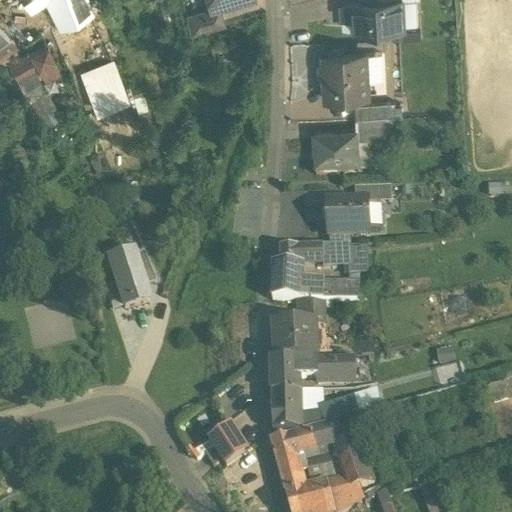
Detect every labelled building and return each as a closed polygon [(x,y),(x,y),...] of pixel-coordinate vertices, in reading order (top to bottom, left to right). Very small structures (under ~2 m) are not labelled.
[(45,0),(59,25),(91,11),(86,0),(45,0)] [(397,0),(362,2),(355,2),(342,5),(342,16),(355,17),(355,30),(403,28),(401,0),(397,0)] [(210,4),(185,11),(189,31),(224,21),(219,4),(210,6),(210,4)] [(0,61),(18,48),(0,30),(0,61)] [(26,56),(9,66),(16,79),(15,80),(36,111),(46,104),(40,95),(40,82),(35,71),(39,69),(44,80),(58,72),(45,45),(30,53),(26,55),(26,56)] [(365,54),(324,56),(324,60),(320,65),(320,73),(325,78),(326,98),(367,96),(365,54)] [(111,64),(83,75),(97,111),(125,100),(111,64)] [(50,102),(46,104),(36,111),(47,125),(59,117),(50,102)] [(395,102),(355,104),(356,118),(395,116),(395,102)] [(395,116),(356,118),(356,130),(357,130),(357,131),(396,129),(395,116)] [(356,130),(314,132),(315,151),(318,151),(320,178),(344,176),(344,171),(359,170),(357,131),(357,130),(356,130)] [(391,190),(355,192),(356,206),(368,205),(368,206),(392,205),(391,190)] [(356,206),(328,207),(329,239),(369,237),(368,206),(368,205),(356,206)] [(349,250),(321,252),(322,270),(350,268),(349,250)] [(321,252),(300,253),(301,270),(303,270),(322,270),(321,252)] [(300,253),(282,254),(283,270),(274,270),(273,306),(312,306),(311,287),(302,287),(303,270),(301,270),(300,253)] [(144,255),(133,259),(142,290),(156,286),(144,255)] [(132,259),(110,266),(117,288),(125,312),(147,305),(132,259)] [(351,286),(311,287),(312,306),(312,307),(324,307),(360,306),(359,288),(359,284),(351,285),(351,286)] [(372,287),(359,288),(360,306),(372,305),(372,294),(372,287)] [(113,316),(125,312),(117,288),(105,292),(113,316)] [(312,307),(298,308),(299,331),(316,330),(316,332),(325,331),(324,307),(312,307)] [(299,331),(275,332),(277,367),(298,366),(318,365),(316,332),(316,330),(299,331)] [(353,364),(300,367),(300,384),(318,383),(318,388),(337,387),(336,382),(354,380),(353,364)] [(277,367),(273,367),(273,401),(301,400),(300,384),(300,367),(298,367),(298,366),(277,367)] [(378,396),(354,403),(358,419),(359,422),(381,415),(378,396)] [(301,400),(273,401),(275,439),(302,438),(301,422),(301,400)] [(474,402),(462,406),(465,424),(479,422),(474,402)] [(354,403),(320,415),(321,419),(324,431),(358,419),(354,403)] [(321,419),(301,422),(302,438),(324,431),(321,419)] [(356,423),(337,429),(341,443),(336,444),(337,450),(362,444),(356,423)] [(337,429),(298,441),(303,460),(331,451),(335,445),(336,444),(341,443),(337,429)] [(229,439),(221,438),(210,447),(215,454),(223,467),(228,474),(245,460),(246,457),(234,439),(231,438),(229,439)] [(298,441),(272,449),(275,465),(281,482),(299,477),(295,465),(304,463),(303,460),(298,441)] [(366,459),(362,444),(337,450),(342,466),(366,459)] [(223,467),(215,454),(206,460),(214,472),(223,467)] [(366,459),(342,466),(346,481),(348,487),(351,496),(361,494),(375,489),(366,459)] [(342,466),(321,471),(325,486),(346,481),(342,466)] [(299,477),(281,482),(289,511),(334,511),(328,492),(327,492),(304,499),(299,477)] [(346,481),(325,486),(327,492),(328,492),(342,488),(348,487),(346,481)] [(348,487),(342,488),(344,498),(351,496),(348,487)] [(342,488),(328,492),(334,511),(348,511),(344,498),(342,488)] [(446,511),(438,490),(423,495),(429,511),(446,511)] [(351,496),(344,498),(348,511),(352,511),(365,505),(361,494),(351,496)] [(160,495),(141,506),(144,511),(154,511),(166,506),(160,495)] [(387,496),(378,502),(381,511),(389,511),(393,511),(387,496)]
